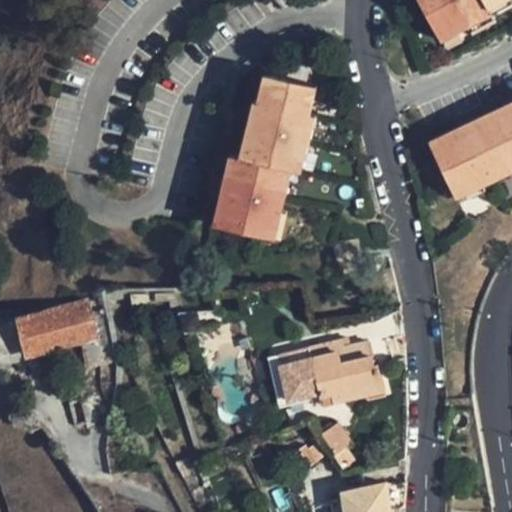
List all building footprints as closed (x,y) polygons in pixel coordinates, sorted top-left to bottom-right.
[(494,12),(490,5),(486,0),(418,0),(441,42),(494,12)] [(215,223),(276,239),(285,207),(294,171),(300,152),(308,154),(312,141),(314,142),(321,116),(312,114),(319,88),(272,74),(263,105),(258,104),(244,158),(233,155),(215,223)] [(328,90),(319,88),(312,114),(321,116),(328,90)] [(511,171),(511,101),(425,143),(452,199),(511,171)] [(300,152),(294,171),(303,174),(308,154),(300,152)] [(89,365),(117,359),(117,356),(105,296),(0,317),(0,357),(83,340),(89,365)] [(402,336),(398,307),(375,319),(378,338),(402,336)] [(320,392),(324,403),(383,388),(377,364),(374,364),(367,340),(349,345),(343,347),(341,339),(278,355),(289,400),(320,392)] [(289,400),(278,355),(268,358),(279,402),(289,400)] [(348,442),(354,438),(341,419),(322,433),(344,466),(357,456),(348,442)] [(313,439),(309,442),(319,459),(324,456),(313,439)] [(319,459),(309,442),(295,450),(306,468),(319,459)] [(391,511),(391,510),(403,507),(404,483),(386,484),(366,487),(347,492),(349,511),(391,511)]
